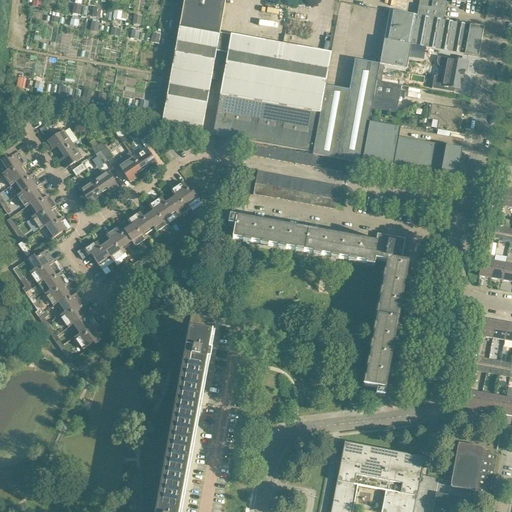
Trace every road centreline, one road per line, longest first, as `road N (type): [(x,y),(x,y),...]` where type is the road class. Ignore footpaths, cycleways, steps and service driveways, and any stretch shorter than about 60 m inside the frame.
road 1 (residential): [(207,511),(237,353),(308,368),(303,428)]
road 2 (residential): [(303,428),(422,409),(449,295)]
road 3 (residential): [(87,224),(196,153),(248,162)]
road 4 (residential): [(471,169),(499,0)]
road 5 (residential): [(397,388),(425,234)]
